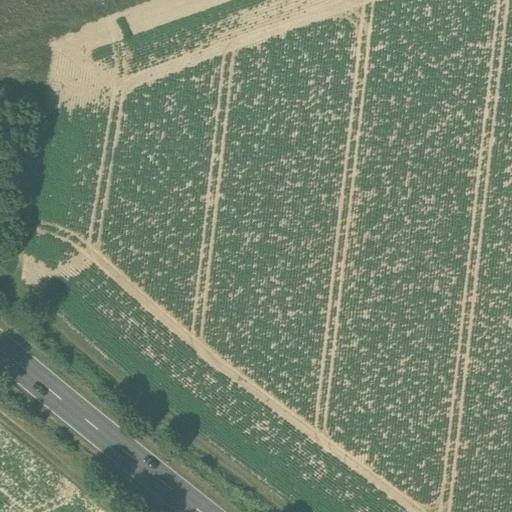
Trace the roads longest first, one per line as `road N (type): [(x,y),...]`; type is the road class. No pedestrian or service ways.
road 1 (track): [(285,511),(193,446),(0,270)]
road 2 (primary): [(200,511),(0,345)]
road 3 (track): [(134,511),(0,400)]
